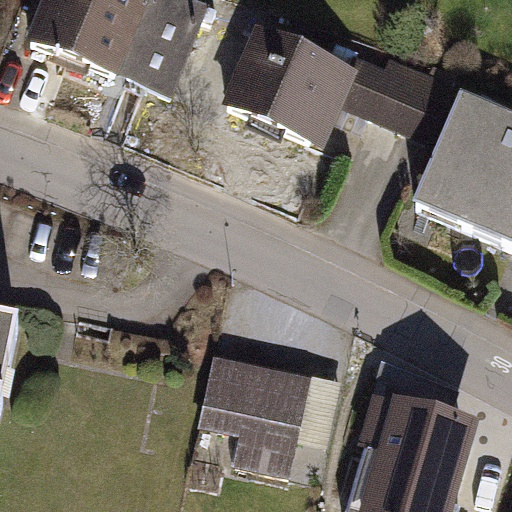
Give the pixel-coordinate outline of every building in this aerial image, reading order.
[(52,0),(31,57),(175,112),(212,17),(167,0),(157,0),(154,11),(124,0),(52,0)] [(225,118),(324,161),(344,116),(360,80),(351,76),(261,37),(225,118)] [(402,142),(429,81),(392,64),(386,78),(356,65),(351,76),(360,80),(344,116),(402,142)] [(429,81),(402,142),(426,152),(453,91),(429,81)] [(419,221),(511,259),(511,127),(466,108),(419,221)] [(0,421),(19,335),(0,331),(0,421)] [(344,389),(216,363),(201,436),(241,444),(235,471),(294,483),(300,456),(328,462),(344,389)] [(454,511),(476,436),(375,408),(346,511),(454,511)]
